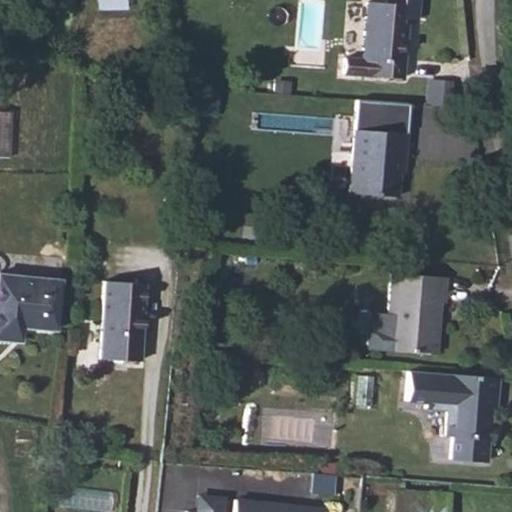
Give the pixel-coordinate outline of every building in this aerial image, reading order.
[(414,13),(420,13),(420,0),(369,0),(368,55),(352,55),(351,71),(411,74),(413,26),(414,13)] [(10,109),(0,108),(0,154),(8,155),(10,109)] [(360,109),(359,125),(398,126),(398,110),(360,109)] [(359,125),(350,124),(348,151),(338,150),(331,156),(331,176),(337,183),(347,183),(347,187),(395,189),(397,152),(402,152),(403,126),(398,126),(359,125)] [(449,283),(451,252),(393,249),(390,309),(402,309),(401,328),(442,330),(443,312),(439,312),(440,283),(449,283)] [(47,275),(0,270),(0,334),(11,335),(12,321),(43,323),(47,275)] [(131,363),(135,282),(96,280),(92,360),(106,361),(106,366),(116,366),(116,362),(131,363)] [(389,327),(401,328),(402,309),(390,309),(389,327)] [(492,385),(494,355),(402,351),(401,381),(421,382),(420,388),(444,389),(443,413),(451,413),(450,437),(484,438),(486,385),(492,385)] [(491,511),(493,472),(436,470),(434,511),(491,511)] [(230,478),(205,475),(203,492),(228,495),(230,478)] [(326,511),(329,490),(241,479),(237,511),(225,511),(228,495),(203,492),(193,491),(190,511),(326,511)]
